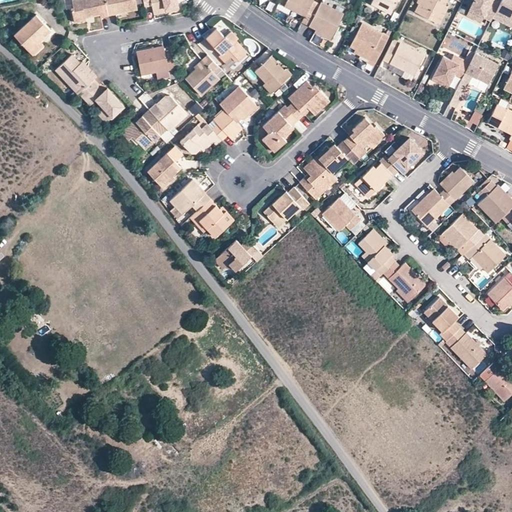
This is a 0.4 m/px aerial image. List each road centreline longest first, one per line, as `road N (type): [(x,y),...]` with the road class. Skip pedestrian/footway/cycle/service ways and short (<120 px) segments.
road 1 (unclassified): [(0,44),(104,143),(386,511)]
road 2 (residential): [(459,139),(390,209),(390,220),(493,329),(511,323)]
road 3 (residential): [(220,0),(366,88)]
road 4 (residential): [(214,0),(190,23),(110,39),(108,56),(122,75)]
road 5 (residential): [(366,88),(266,181)]
